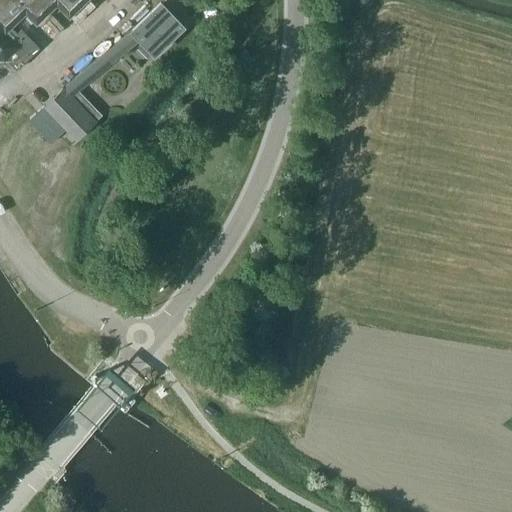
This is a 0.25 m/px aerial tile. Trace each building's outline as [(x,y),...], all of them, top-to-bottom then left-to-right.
[(16,69),(39,47),(20,28),(11,37),(5,31),(25,12),(36,23),(56,3),(69,16),(85,0),(0,0),(0,58),(6,59),(16,69)] [(132,30),(154,53),(182,25),(160,3),(132,30)] [(58,52),(83,34),(76,24),(51,42),(58,52)] [(206,32),(195,37),(199,45),(210,40),(206,32)] [(94,122),(101,116),(70,83),(63,90),(62,89),(44,107),(77,140),(95,123),(94,122)]
